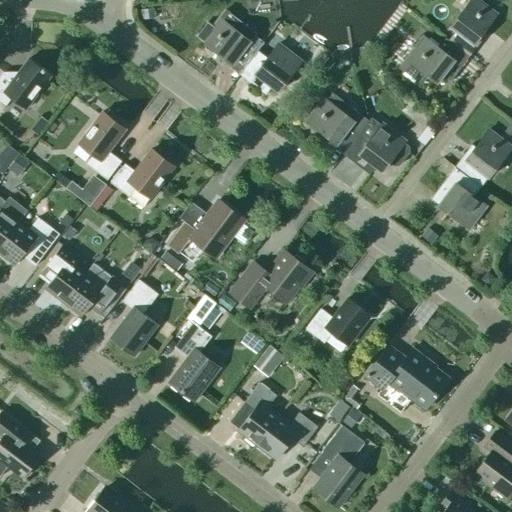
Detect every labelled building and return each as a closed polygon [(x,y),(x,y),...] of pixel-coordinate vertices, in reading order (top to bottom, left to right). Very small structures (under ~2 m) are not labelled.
[(455,31),(448,40),(460,50),(465,54),(472,44),(496,14),(477,0),(469,0),(450,27),(455,31)] [(146,18),(153,17),(156,17),(158,17),(157,12),(157,11),(156,8),(145,9),(146,18)] [(207,21),(195,36),(232,64),(229,67),(238,74),(263,42),(253,35),(255,33),(224,9),(212,25),(207,21)] [(423,36),(399,68),(419,83),(425,75),(435,82),(453,60),(460,50),(448,40),(441,35),(434,45),(423,36)] [(259,47),(244,66),(254,73),(277,91),(300,60),(277,43),(269,54),(259,47)] [(28,58),(27,60),(12,79),(3,72),(0,75),(0,102),(5,106),(10,98),(24,109),(50,75),(28,58)] [(334,62),(333,62),(328,58),(320,68),(319,68),(320,69),(325,73),(334,62)] [(305,120),(345,150),(345,151),(358,133),(368,121),(331,93),(326,100),(322,97),(305,120)] [(124,129),(101,112),(77,143),(92,154),(84,163),(106,180),(121,161),(108,151),(124,129)] [(345,151),(345,150),(343,153),(353,160),(358,154),(381,171),(388,162),(393,165),(398,165),(408,152),(407,146),(403,143),(404,141),(381,123),(380,125),(370,117),(368,121),(358,133),(345,151)] [(511,123),(510,122),(503,130),(511,136),(511,123)] [(464,160),(457,169),(480,186),(487,177),(510,146),(487,129),(464,160)] [(124,163),(109,182),(128,196),(142,207),(149,198),(173,166),(150,149),(134,171),(124,163)] [(14,158),(4,150),(0,154),(0,167),(4,171),(6,168),(8,165),(14,158)] [(8,165),(6,168),(17,176),(29,161),(18,153),(15,156),(14,158),(8,165)] [(431,197),(430,199),(438,205),(437,205),(468,228),(485,205),(473,196),(480,186),(457,169),(454,167),(453,168),(453,169),(431,198),(431,197)] [(106,184),(90,205),(90,206),(96,210),(112,189),(106,184)] [(0,244),(26,210),(8,196),(5,201),(0,197),(0,244)] [(184,221),(166,244),(178,253),(189,238),(215,257),(243,219),(217,200),(207,213),(195,229),(184,221)] [(63,216),(59,222),(66,227),(73,219),(65,213),(63,216)] [(27,229),(18,222),(0,245),(0,254),(14,265),(21,256),(34,265),(58,234),(37,217),(27,229)] [(71,226),(70,225),(63,234),(65,236),(69,239),(70,238),(76,230),(71,226)] [(419,236),(430,244),(437,236),(426,228),(419,236)] [(147,239),(142,245),(148,249),(151,252),(158,242),(155,240),(152,237),(147,239)] [(62,302),(84,273),(75,265),(80,259),(61,244),(41,271),(51,279),(44,288),(62,302)] [(312,272),(282,249),(265,271),(252,261),(228,292),(248,308),(265,286),(286,302),(298,286),(300,288),(312,272)] [(181,274),(186,267),(165,251),(160,258),(181,274)] [(124,269),(121,273),(126,277),(131,281),(140,268),(130,261),(127,265),(124,269)] [(84,273),(62,302),(81,316),(88,306),(98,314),(121,284),(92,263),(84,273)] [(487,270),(479,280),(488,287),(496,277),(488,271),(487,270)] [(133,356),(156,324),(142,314),(157,294),(137,279),(120,301),(131,309),(109,338),(133,356)] [(214,302),(203,294),(189,313),(208,327),(219,312),(211,306),(214,302)] [(347,345),(370,316),(346,298),(331,317),(320,308),(304,328),(323,342),(331,332),(347,345)] [(193,401),(219,367),(198,352),(210,336),(192,322),(173,348),(186,357),(168,382),(193,401)] [(243,337),(239,341),(255,354),(263,344),(247,331),(244,334),(243,337)] [(282,356),(268,344),(252,365),(266,376),(282,356)] [(424,409),(448,377),(434,367),(435,366),(412,348),(404,357),(387,344),(363,376),(381,390),(386,383),(398,391),(399,390),(424,409)] [(255,445),(278,415),(267,406),(275,395),(258,382),(243,402),(252,409),(237,430),(255,445)] [(350,404),(350,405),(354,409),(358,403),(350,398),(357,388),(352,384),(342,398),(350,404)] [(329,411),(328,414),(339,421),(340,419),(349,407),(348,407),(338,399),(332,407),(329,411)] [(354,410),(354,409),(350,405),(348,407),(349,407),(340,419),(347,424),(351,417),(359,422),(363,416),(354,410)] [(0,474),(6,466),(21,478),(39,455),(31,449),(20,440),(13,435),(20,426),(1,411),(0,412),(0,436),(1,437),(0,438),(0,474)] [(290,423),(278,415),(255,445),(274,459),(290,438),(301,447),(317,427),(298,412),(290,423)] [(333,460),(312,488),(337,507),(362,474),(347,463),(363,442),(341,425),(321,451),(333,460)] [(511,444),(495,431),(483,446),(490,451),(473,473),(505,497),(511,487),(511,444)] [(137,511),(104,487),(84,511),(137,511)] [(469,502),(451,488),(438,505),(444,509),(441,511),(473,511),(466,506),(469,502)]
